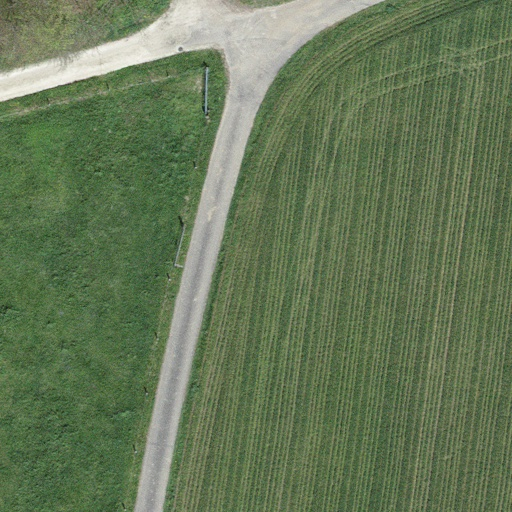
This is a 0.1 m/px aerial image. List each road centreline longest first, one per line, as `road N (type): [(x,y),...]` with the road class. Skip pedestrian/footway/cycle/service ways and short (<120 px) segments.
road 1 (unclassified): [(355,0),(261,50),(187,300),(151,511)]
road 2 (track): [(0,85),(138,50),(261,50),(185,0)]
